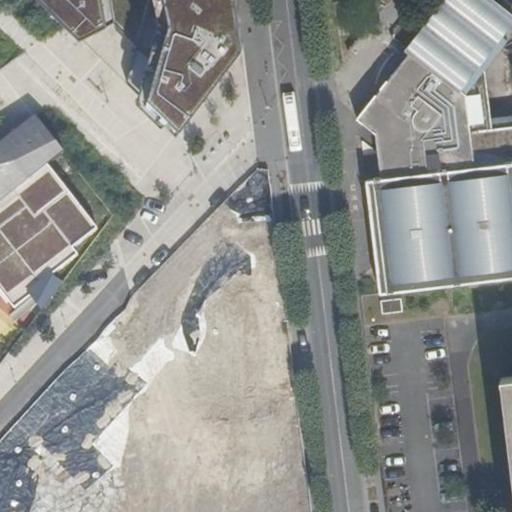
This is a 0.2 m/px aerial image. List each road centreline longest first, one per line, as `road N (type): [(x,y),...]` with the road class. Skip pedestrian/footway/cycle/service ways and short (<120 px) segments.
road 1 (secondary): [(301,112),(348,511)]
road 2 (residential): [(0,411),(199,203)]
road 3 (residential): [(0,16),(199,203)]
road 4 (residential): [(199,203),(301,112)]
